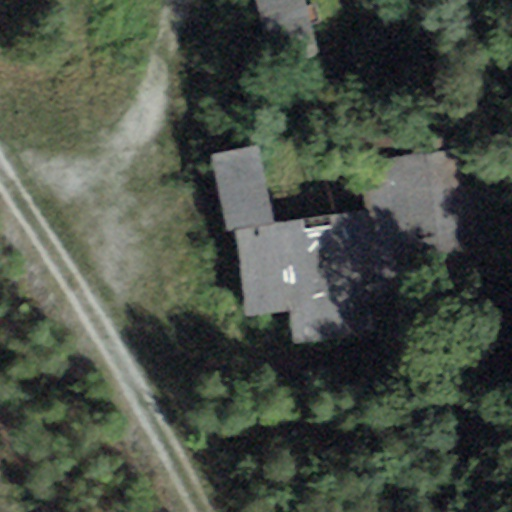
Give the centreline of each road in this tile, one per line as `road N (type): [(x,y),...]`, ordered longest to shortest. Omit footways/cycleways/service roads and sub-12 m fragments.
road 1 (track): [(0,169),(197,511)]
road 2 (track): [(57,268),(140,125),(162,0)]
